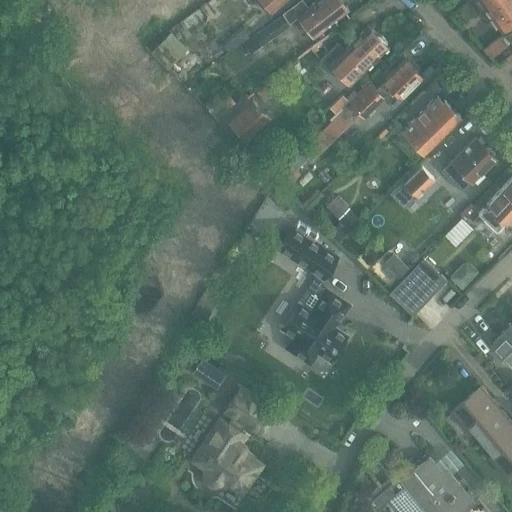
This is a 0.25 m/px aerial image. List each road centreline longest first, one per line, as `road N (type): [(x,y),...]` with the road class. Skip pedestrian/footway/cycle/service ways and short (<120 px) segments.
road 1 (unclassified): [(325,511),(377,404),(511,263)]
road 2 (residential): [(511,99),(413,0)]
